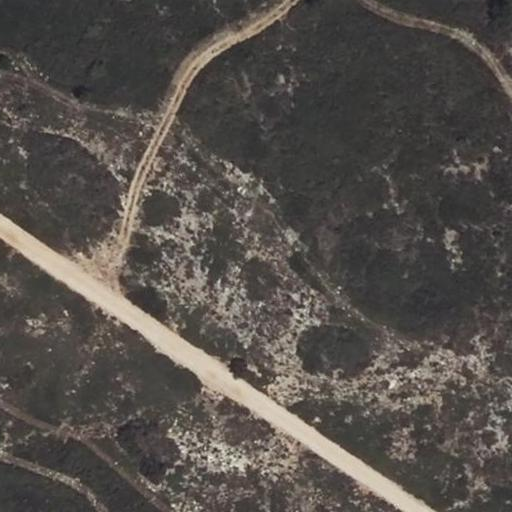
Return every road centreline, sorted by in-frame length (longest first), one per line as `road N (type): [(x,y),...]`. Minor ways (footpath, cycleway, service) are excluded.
road 1 (track): [(0,223),(425,511)]
road 2 (track): [(286,0),(195,62),(141,170),(99,291)]
